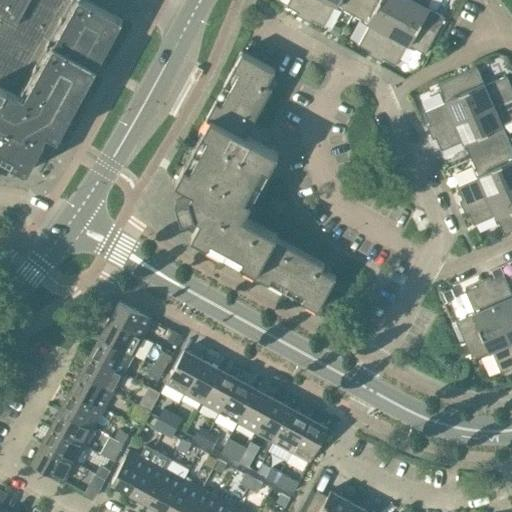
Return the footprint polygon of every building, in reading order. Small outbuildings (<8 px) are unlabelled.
[(0,156),(27,171),(37,153),(43,156),(43,155),(62,144),(58,137),(122,19),(87,0),(69,0),(18,94),(0,84),(0,156)] [(0,0),(0,84),(18,94),(69,0),(0,0)] [(305,15),(313,0),(289,0),(287,5),(305,15)] [(352,14),(359,0),(313,0),(305,15),(323,25),(335,4),(352,14)] [(358,44),(377,54),(398,15),(370,0),(359,0),(352,14),(370,23),(358,44)] [(370,0),(398,15),(406,0),(370,0)] [(406,0),(398,15),(435,35),(445,16),(427,6),(430,0),(406,0)] [(377,54),(395,64),(407,43),(425,53),(435,35),(398,15),(377,54)] [(238,265),(318,308),(336,275),(322,267),(324,263),(275,236),(277,234),(244,216),(278,152),(245,134),(272,85),(267,83),(275,69),(242,51),(199,130),(202,132),(175,181),(193,190),(190,196),(176,200),(182,219),(183,219),(185,225),(194,230),(191,235),(240,262),(238,265)] [(457,74),(474,112),(511,95),(511,87),(506,75),(484,84),(476,66),(457,74)] [(432,130),(474,112),(457,74),(438,82),(446,101),(424,111),(432,130)] [(511,95),(474,112),(490,149),(509,141),(501,123),(511,118),(511,95)] [(471,158),(490,149),(474,112),(432,130),(441,149),(463,140),(471,158)] [(490,149),(506,187),(511,184),(511,147),(509,141),(490,149)] [(465,205),(506,187),(490,149),(471,158),(479,176),(457,186),(465,205)] [(495,215),(504,234),(511,229),(511,199),(506,187),(465,205),(473,224),(495,215)] [(484,281),(502,323),(511,318),(511,292),(503,273),(484,281)] [(464,339),(502,323),(484,281),(465,290),(474,312),(455,320),(464,339)] [(109,318),(143,336),(153,318),(119,299),(109,318)] [(100,336),(133,354),(143,336),(109,318),(100,336)] [(511,318),(502,323),(511,345),(511,318)] [(491,350),(501,372),(511,367),(511,345),(502,323),(464,339),(472,358),(491,350)] [(166,339),(177,345),(182,334),(171,329),(166,339)] [(90,354),(123,372),(133,354),(100,336),(90,354)] [(165,382),(184,392),(202,359),(184,349),(165,382)] [(80,372),(114,390),(123,372),(90,354),(80,372)] [(154,365),(163,370),(168,361),(159,356),(154,365)] [(184,392),(202,402),(220,368),(202,359),(184,392)] [(149,374),(158,379),(163,370),(154,365),(149,374)] [(202,402),(220,411),(238,378),(220,368),(202,402)] [(70,389),(104,408),(114,390),(80,372),(70,389)] [(220,411),(237,421),(256,388),(238,378),(220,411)] [(237,421),(255,431),(273,397),(256,388),(237,421)] [(61,407),(94,426),(104,408),(70,389),(61,407)] [(134,401),(143,406),(148,398),(139,393),(134,401)] [(255,431),(273,441),(291,407),(273,397),(255,431)] [(129,411),(138,416),(143,406),(134,401),(129,411)] [(51,425),(84,443),(94,426),(61,407),(51,425)] [(273,441),(291,451),(309,417),(291,407),(273,441)] [(161,419),(167,422),(172,413),(166,410),(161,419)] [(167,422),(176,427),(181,418),(172,413),(167,422)] [(291,451),(309,460),(328,427),(309,417),(291,451)] [(157,427),(163,430),(167,422),(161,419),(157,427)] [(163,430),(172,435),(176,427),(167,422),(163,430)] [(41,443),(74,461),(84,443),(51,425),(41,443)] [(195,436),(203,441),(208,432),(200,427),(195,436)] [(115,437),(124,442),(128,434),(119,429),(115,437)] [(203,441),(212,446),(217,437),(208,432),(203,441)] [(110,446),(119,451),(124,442),(115,437),(110,446)] [(177,447),(186,452),(191,443),(182,438),(177,447)] [(31,461),(64,480),(74,461),(41,443),(31,461)] [(111,482),(129,492),(153,448),(146,444),(140,454),(129,448),(111,482)] [(230,456),(239,461),(244,452),(235,447),(230,456)] [(147,501),(165,468),(171,458),(153,448),(129,492),(147,501)] [(239,461),(248,466),(253,456),(244,452),(239,461)] [(204,462),(213,467),(218,458),(209,453),(204,462)] [(213,467),(222,472),(227,463),(218,458),(213,467)] [(95,473),(104,478),(109,469),(100,465),(95,473)] [(266,475),(275,480),(280,471),(271,466),(266,475)] [(147,501),(165,511),(183,478),(165,468),(147,501)] [(275,480),(284,485),(289,476),(280,471),(275,480)] [(240,481),(248,486),(253,477),(244,472),(240,481)] [(90,482),(99,487),(104,478),(95,473),(90,482)] [(248,486),(257,491),(262,482),(253,477),(248,486)] [(165,511),(166,511),(187,511),(201,487),(183,478),(165,511)] [(187,511),(211,511),(219,497),(201,487),(187,511)] [(342,511),(349,499),(330,489),(327,495),(317,489),(304,511),(342,511)] [(276,501),(285,506),(290,497),(281,492),(276,501)] [(211,511),(234,511),(237,507),(219,497),(211,511)] [(366,511),(368,510),(349,499),(342,511),(366,511)]
